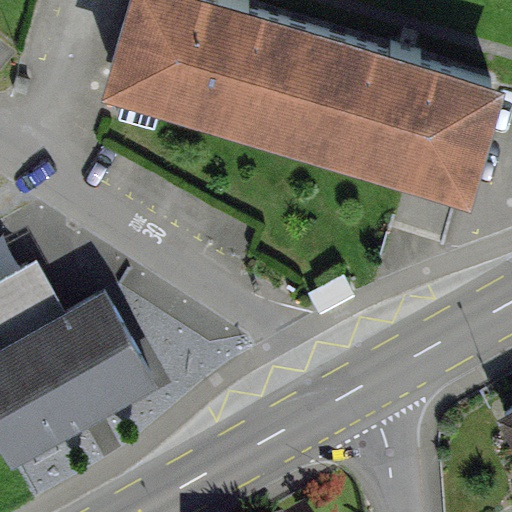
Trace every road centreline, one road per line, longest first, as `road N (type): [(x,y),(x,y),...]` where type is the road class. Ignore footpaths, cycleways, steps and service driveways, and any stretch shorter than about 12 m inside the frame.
road 1 (residential): [(0,130),(363,383)]
road 2 (secondary): [(137,511),(363,383)]
road 3 (secondary): [(363,383),(511,302)]
road 4 (residential): [(363,383),(389,450),(395,511)]
